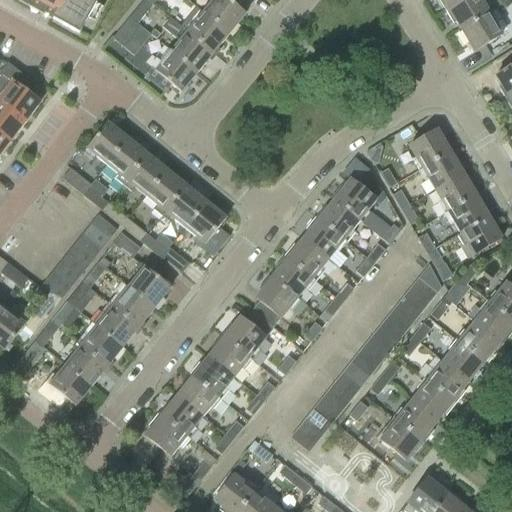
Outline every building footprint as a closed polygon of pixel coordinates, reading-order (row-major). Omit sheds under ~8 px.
[(29,0),(54,13),(50,20),(78,35),(97,0),(29,0)] [(205,0),(211,5),(202,15),(228,37),(245,17),(238,11),(245,2),(243,0),(205,0)] [(437,0),(444,12),(464,0),(437,0)] [(459,32),(488,15),(481,5),(484,3),(482,0),(464,0),(444,12),(451,23),(453,21),(459,32)] [(133,15),(128,21),(136,27),(149,12),(141,5),(133,15)] [(491,13),(488,15),(459,32),(457,33),(466,47),(468,46),(473,54),(501,37),(494,26),(497,24),(491,13)] [(189,23),(182,31),(212,56),(228,37),(202,15),(193,26),(189,23)] [(179,44),(170,55),(196,76),(212,56),(182,31),(169,20),(161,30),(174,41),(175,40),(179,44)] [(128,21),(113,40),(123,49),(139,29),(136,27),(128,21)] [(165,95),(171,88),(180,96),(196,76),(170,55),(161,65),(158,62),(144,78),(165,95)] [(0,77),(0,107),(23,125),(39,105),(28,97),(35,87),(7,65),(0,74),(0,76),(1,77),(0,77)] [(511,98),(511,68),(495,79),(500,88),(498,89),(506,102),(511,98)] [(0,107),(0,137),(9,144),(23,125),(0,107)] [(106,167),(127,142),(107,126),(79,160),(88,167),(95,159),(106,167)] [(412,163),(418,174),(448,155),(452,153),(444,140),(442,142),(436,133),(408,150),(415,161),(412,163)] [(0,156),(9,144),(0,137),(0,156)] [(123,188),(147,158),(127,142),(106,167),(118,177),(114,181),(123,188)] [(448,155),(418,174),(424,184),(427,182),(434,193),(459,178),(462,176),(457,168),(460,167),(452,153),(448,155)] [(146,199),(167,174),(147,158),(123,188),(131,195),(135,190),(146,199)] [(62,181),(82,198),(88,190),(90,187),(70,171),(62,181)] [(388,192),(396,187),(387,171),(378,176),(388,192)] [(162,220),(178,199),(186,190),(167,174),(146,199),(157,208),(153,213),(162,220)] [(459,178),(434,193),(440,204),(437,205),(444,216),(478,196),(470,183),(467,185),(462,176),(459,178)] [(331,201),(333,203),(359,224),(361,226),(370,216),(367,213),(375,204),(349,183),(343,190),(341,188),(331,201)] [(82,198),(102,214),(108,206),(88,190),(82,198)] [(186,190),(178,199),(162,220),(170,226),(174,222),(185,231),(206,205),(186,190)] [(391,198),(400,213),(409,208),(400,193),(391,198)] [(460,236),(488,219),(483,212),(486,210),(478,196),(444,216),(450,227),(453,225),(460,236)] [(325,208),(315,220),(346,245),(354,235),(351,233),(359,224),(333,203),(327,210),(325,208)] [(206,205),(185,231),(196,240),(192,244),(201,252),(225,222),(206,205)] [(121,229),(126,224),(128,222),(108,206),(102,214),(121,229)] [(418,223),(409,208),(400,213),(409,228),(418,223)] [(90,227),(109,242),(116,233),(97,218),(90,227)] [(499,232),(490,218),(488,219),(460,236),(457,238),(463,249),(460,250),(466,262),(501,241),(496,233),(499,232)] [(308,235),(302,242),(328,262),(335,253),(338,255),(346,245),(315,220),(305,233),(308,235)] [(141,245),(147,238),(128,222),(126,224),(121,229),(141,245)] [(109,242),(90,227),(82,237),(101,252),(109,242)] [(389,248),(400,234),(392,227),(381,242),(389,248)] [(417,241),(426,256),(434,251),(425,236),(417,241)] [(82,237),(75,246),(94,261),(101,252),(82,237)] [(132,262),(140,252),(121,237),(113,247),(132,262)] [(141,245),(161,261),(167,253),(147,238),(141,245)] [(293,247),(284,259),(315,284),(323,274),(320,272),(328,262),(302,242),(296,249),(293,247)] [(75,246),(68,255),(87,270),(94,261),(75,246)] [(376,247),(365,261),(373,267),(384,253),(376,247)] [(169,251),(167,253),(161,261),(181,277),(189,267),(169,251)] [(443,266),(434,251),(426,256),(435,271),(443,266)] [(87,270),(68,255),(61,263),(79,279),(87,270)] [(277,274),(271,281),(296,301),(304,292),(307,294),(315,284),(284,259),(274,272),(277,274)] [(373,267),(365,261),(354,274),(362,281),(373,267)] [(79,279),(61,263),(53,273),(72,288),(79,279)] [(97,265),(82,285),(89,291),(105,271),(97,265)] [(128,289),(154,310),(169,291),(139,267),(133,275),(137,279),(128,289)] [(417,281),(436,296),(440,291),(428,268),(417,281)] [(458,282),(465,287),(476,274),(469,268),(458,282)] [(72,288),(53,273),(46,282),(65,297),(72,288)] [(296,301),(271,281),(268,279),(258,291),(261,293),(255,301),(280,321),(288,311),(298,319),(306,309),(299,304),(296,301)] [(410,291),(429,306),(436,296),(417,281),(410,291)] [(38,291),(47,298),(57,306),(65,297),(46,282),(38,291)] [(465,287),(458,282),(447,295),(454,301),(465,287)] [(74,311),(89,291),(82,285),(66,304),(74,311)] [(334,300),(342,306),(353,292),(345,286),(334,300)] [(486,304),(511,324),(511,292),(504,286),(496,296),(494,294),(486,304)] [(114,298),(108,306),(112,309),(138,330),(154,310),(128,289),(119,301),(114,298)] [(402,300),(421,315),(429,306),(410,291),(402,300)] [(9,305),(17,295),(13,292),(5,302),(9,305)] [(57,306),(47,298),(33,316),(43,324),(57,306)] [(342,306),(334,300),(323,313),(331,320),(342,306)] [(395,309),(414,324),(421,315),(402,300),(395,309)] [(66,304),(50,324),(58,330),(74,311),(66,304)] [(448,310),(440,304),(429,318),(436,324),(448,310)] [(481,315),(473,325),(499,346),(505,338),(507,340),(511,333),(511,324),(486,304),(478,313),(481,315)] [(104,318),(101,315),(92,326),(96,329),(122,350),(138,330),(112,309),(104,318)] [(414,324),(395,309),(387,319),(406,334),(414,324)] [(15,320),(4,311),(0,316),(0,350),(4,354),(28,323),(19,316),(15,320)] [(406,334),(387,319),(379,328),(398,343),(406,334)] [(231,326),(220,339),(251,363),(259,354),(256,351),(264,341),(239,321),(233,328),(231,326)] [(50,324),(35,344),(42,350),(58,330),(50,324)] [(310,346),(321,332),(314,325),(302,339),(310,346)] [(462,333),(454,343),(485,368),(495,355),(493,353),(499,346),(473,325),(465,335),(462,333)] [(429,332),(422,326),(411,340),(418,346),(429,332)] [(398,343),(379,328),(372,337),(391,352),(398,343)] [(77,345),(106,369),(122,350),(96,329),(87,340),(83,337),(77,345)] [(391,352),(372,337),(364,347),(383,362),(391,352)] [(213,353),(207,360),(233,381),(241,371),(243,373),(251,363),(220,339),(211,351),(213,353)] [(418,346),(411,340),(401,353),(408,359),(418,346)] [(485,368),(454,343),(447,353),(449,355),(442,364),(467,385),(473,377),(476,380),(485,368)] [(45,352),(42,350),(35,344),(19,364),(29,372),(45,352)] [(73,357),(65,368),(90,389),(106,369),(77,345),(70,354),(73,357)] [(383,362),(364,347),(357,356),(376,371),(383,362)] [(376,371),(357,356),(349,365),(368,381),(376,371)] [(276,373),(284,379),(295,365),(287,359),(276,373)] [(199,366),(189,378),(220,402),(228,392),(225,390),(233,381),(207,360),(201,367),(199,366)] [(431,372),(423,382),(454,406),(464,394),(461,392),(467,385),(442,364),(434,374),(431,372)] [(368,381),(349,365),(342,374),(361,390),(368,381)] [(380,379),(387,385),(398,371),(391,365),(380,379)] [(74,409),(90,389),(65,368),(56,379),(52,376),(45,385),(74,409)] [(361,390),(342,374),(334,384),(353,399),(361,390)] [(182,392),(176,399),(202,420),(209,410),(212,412),(220,402),(189,378),(179,390),(182,392)] [(387,385),(380,379),(369,393),(376,398),(387,385)] [(419,394),(411,404),(436,424),(442,417),(444,418),(454,406),(423,382),(416,391),(419,394)] [(353,399),(334,384),(327,393),(346,408),(353,399)] [(255,398),(263,405),(274,391),(266,385),(255,398)] [(346,408),(327,393),(319,402),(338,418),(346,408)] [(263,405),(255,398),(244,412),(252,418),(263,405)] [(167,404),(158,417),(188,441),(196,431),(194,429),(202,420),(176,399),(170,406),(167,404)] [(338,418),(319,402),(312,412),(331,427),(338,418)] [(355,424),(366,411),(359,404),(348,418),(355,424)] [(400,411),(392,421),(423,445),(433,433),(430,431),(436,424),(411,404),(403,413),(400,411)] [(331,427),(312,412),(304,421),(323,436),(331,427)] [(180,451),(188,441),(158,417),(148,429),(150,431),(144,438),(170,459),(178,449),(180,451)] [(323,436),(304,421),(297,430),(316,446),(323,436)] [(413,458),(423,445),(392,421),(384,430),(387,432),(379,443),(405,464),(411,456),(413,458)] [(224,438),(232,444),(243,430),(235,424),(224,438)] [(316,446),(297,430),(289,440),(308,455),(316,446)] [(232,444),(224,438),(213,451),(221,457),(232,444)] [(253,443),(247,451),(252,455),(258,447),(253,443)] [(266,466),(272,458),(258,447),(252,455),(266,466)] [(200,483),(212,469),(204,463),(193,477),(200,483)] [(277,475),(292,487),(298,479),(284,468),(277,475)] [(239,511),(256,491),(246,483),(244,486),(234,478),(213,503),(221,510),(219,511),(239,511)] [(311,490),(298,479),(292,487),(305,497),(311,490)] [(434,511),(449,494),(436,484),(435,487),(427,480),(417,493),(406,507),(412,511),(434,511)] [(271,511),(273,510),(264,502),(266,499),(256,491),(239,511),(271,511)] [(466,511),(459,506),(461,504),(449,494),(434,511),(466,511)] [(316,507),(323,511),(335,511),(337,510),(323,499),(316,507)]
